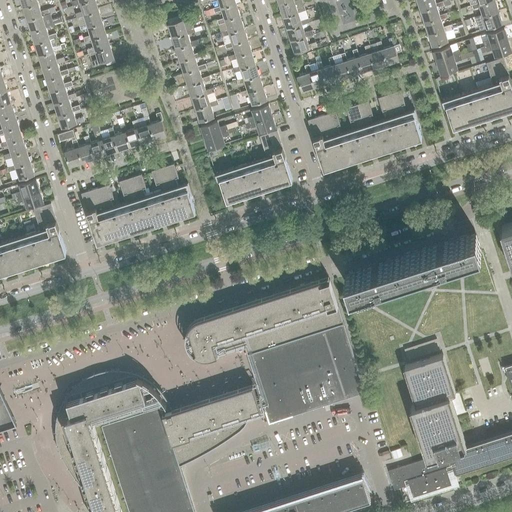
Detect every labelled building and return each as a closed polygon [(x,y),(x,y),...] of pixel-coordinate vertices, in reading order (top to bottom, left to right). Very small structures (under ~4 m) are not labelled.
[(98,8),(95,0),(83,0),(80,1),(80,3),(83,10),(75,13),(77,17),(84,15),(83,13),(98,8)] [(289,0),(279,3),(283,15),(298,11),(298,12),(304,10),(305,9),(304,5),(297,7),(294,0),(289,0)] [(417,0),(420,10),(436,5),(436,3),(434,0),(417,0)] [(479,7),(482,14),(482,16),(498,10),(494,0),(489,0),(479,4),(478,2),(473,4),(471,5),(473,9),(479,7)] [(440,16),(440,15),(437,7),(444,5),(442,1),(436,3),(436,5),(420,10),(424,21),(440,16)] [(42,14),(42,15),(50,13),(48,8),(40,11),(38,3),(37,2),(23,6),(27,18),(42,14)] [(240,14),(236,2),(221,7),(221,5),(213,8),(214,12),(222,9),(224,17),(225,19),(240,14)] [(80,29),(88,26),(88,25),(102,20),(98,8),(83,13),(84,15),(77,17),(79,24),(80,29)] [(205,11),(206,16),(215,14),(213,8),(205,11)] [(298,11),(283,15),(287,27),(301,23),(302,23),(309,21),(307,17),(304,10),(298,12),(298,11)] [(502,22),(498,10),(482,16),(482,14),(475,16),(480,30),(486,28),(502,22)] [(444,28),(443,27),(441,19),(448,17),(446,13),(440,15),(440,16),(424,21),(428,33),(444,28)] [(44,23),(42,15),(42,14),(27,18),(31,30),(45,26),(46,27),(54,25),(52,20),(44,23)] [(243,26),(240,14),(225,19),(224,17),(217,20),(218,24),(226,22),(228,29),(229,31),(243,26)] [(168,24),(172,36),(187,31),(186,29),(184,22),(191,19),(190,15),(182,18),(182,19),(168,24)] [(106,32),(102,20),(88,25),(88,26),(90,34),(83,36),(84,41),(92,38),(91,37),(106,32)] [(305,34),(306,36),(313,33),(311,29),(304,32),(302,23),(301,23),(287,27),(290,39),(305,34)] [(256,24),(250,25),(252,38),(259,37),(256,24)] [(444,28),(428,33),(432,45),(448,40),(445,31),(451,29),(450,24),(443,27),(444,28)] [(48,34),(46,27),(45,26),(31,30),(35,42),(49,38),(49,39),(57,36),(56,32),(48,34)] [(247,38),(243,26),(229,31),(228,29),(221,32),(222,36),(230,34),(232,41),(233,43),(247,38)] [(193,27),(186,29),(187,31),(172,36),(176,48),(191,43),(190,41),(188,34),(195,31),(194,28),(193,27)] [(483,41),(484,46),(508,39),(504,27),(487,32),(490,39),(483,41)] [(110,44),(106,32),(91,37),(92,38),(94,46),(87,48),(88,53),(96,50),(95,49),(110,44)] [(309,49),(317,46),(315,41),(308,43),(306,36),(305,34),(290,39),(294,52),(309,47),(309,49)] [(391,45),(383,48),(381,48),(386,63),(398,59),(394,45),(396,44),(393,36),(388,38),(391,45)] [(52,46),(49,39),(49,38),(35,42),(38,54),(53,50),(54,51),(61,49),(60,44),(52,46)] [(251,50),(247,38),(233,43),(232,41),(225,44),(226,48),(234,45),(236,53),(237,55),(251,50)] [(197,39),(190,41),(191,43),(176,48),(180,60),(194,55),(194,53),(191,46),(199,44),(197,39)] [(511,51),(508,39),(484,46),(486,51),(493,49),(495,56),(511,51)] [(374,67),(386,63),(381,48),(383,48),(381,41),(376,42),(379,49),(371,52),(369,52),(374,67)] [(91,60),(92,65),(100,62),(100,61),(114,57),(110,44),(95,49),(96,50),(98,58),(91,60)] [(367,53),(359,55),(357,56),(362,71),(374,67),(369,52),(371,52),(369,44),(364,46),(367,53)] [(437,62),(460,54),(459,49),(452,51),(450,45),(433,50),(437,62)] [(355,57),(347,59),(345,60),(350,75),(362,71),(357,56),(359,55),(357,48),(353,50),(355,57)] [(38,54),(42,66),(57,62),(57,63),(65,61),(63,56),(56,58),(54,51),(53,50),(38,54)] [(238,58),(240,66),(241,67),(255,62),(251,50),(237,55),(236,53),(229,56),(230,60),(238,58)] [(180,60),(184,72),(199,67),(198,65),(195,58),(203,55),(201,51),(194,53),(194,55),(180,60)] [(343,61),(335,63),(333,64),(338,79),(350,75),(345,60),(347,59),(345,52),(340,53),(343,61)] [(462,59),(460,54),(437,62),(441,73),(457,68),(455,61),(462,59)] [(331,65),(323,67),(321,68),(326,83),(338,79),(333,64),(335,63),(333,56),(328,57),(331,65)] [(453,127),(511,107),(511,84),(511,82),(503,56),(486,62),(493,83),(442,99),(436,79),(438,78),(437,77),(435,78),(442,100),(448,119),(450,118),(453,127)] [(314,86),(326,83),(321,68),(323,67),(321,60),(317,61),(319,68),(311,71),(309,72),(314,86)] [(61,74),(61,75),(69,73),(67,68),(60,71),(57,63),(57,62),(42,66),(46,78),(61,74)] [(259,74),(255,62),(241,67),(240,66),(233,68),(234,72),(241,70),(244,77),(244,79),(259,74)] [(205,63),(198,65),(199,67),(184,72),(187,84),(202,79),(202,78),(199,70),(207,68),(205,63)] [(302,90),(314,86),(309,72),(311,71),(309,64),(305,65),(307,72),(297,76),(302,90)] [(65,86),(65,87),(73,85),(71,80),(64,83),(61,75),(61,74),(46,78),(50,90),(65,86)] [(263,86),(259,74),(244,79),(244,77),(236,80),(238,84),(245,82),(248,89),(248,91),(263,86)] [(209,75),(202,78),(202,79),(187,84),(191,96),(206,91),(206,89),(203,82),(210,79),(209,75)] [(69,98),(69,99),(76,96),(75,92),(68,94),(65,87),(65,86),(50,90),(54,102),(69,98)] [(252,103),(267,99),(263,86),(248,91),(248,89),(240,92),(242,96),(249,94),(252,103)] [(210,103),(209,102),(207,94),(214,92),(213,87),(206,89),(206,91),(191,96),(195,108),(210,103)] [(0,104),(11,101),(7,89),(0,91),(0,104)] [(336,110),(307,119),(316,146),(316,145),(324,168),(422,137),(419,128),(421,128),(415,108),(409,90),(406,91),(408,91),(414,108),(407,110),(400,89),(378,96),(385,118),(375,121),(368,100),(346,107),(352,128),(342,131),(336,110)] [(54,102),(58,114),(72,109),(73,111),(80,108),(79,104),(71,106),(69,99),(69,98),(54,102)] [(210,103),(195,108),(199,120),(214,116),(211,106),(218,103),(217,99),(209,102),(210,103)] [(0,117),(15,113),(11,101),(0,104),(0,117)] [(247,117),(249,122),(272,115),(268,103),(252,109),(254,115),(247,117)] [(137,127),(142,142),(154,138),(149,123),(150,123),(145,107),(141,108),(146,124),(139,127),(137,127)] [(75,118),(73,111),(72,109),(58,114),(62,127),(76,122),(76,123),(84,121),(83,116),(75,118)] [(149,123),(154,138),(166,134),(165,131),(162,120),(163,119),(160,111),(156,113),(158,120),(150,123),(149,123)] [(19,125),(15,113),(0,117),(0,120),(1,121),(3,128),(3,130),(19,125)] [(272,115),(249,122),(250,127),(257,125),(259,132),(276,127),(272,115)] [(125,131),(130,146),(142,142),(137,127),(139,127),(136,119),(131,121),(134,128),(126,131),(125,131)] [(204,137),(228,129),(226,124),(219,127),(217,120),(201,125),(204,137)] [(122,132),(114,134),(113,135),(118,150),(130,146),(125,131),(126,131),(124,123),(120,124),(119,125),(122,132)] [(22,137),(19,125),(3,130),(3,128),(0,129),(0,134),(5,133),(7,140),(7,142),(22,137)] [(110,136),(102,139),(101,139),(106,154),(118,150),(113,135),(114,134),(112,127),(108,128),(110,136)] [(229,134),(228,129),(204,137),(208,149),(225,143),(223,137),(229,134)] [(211,151),(211,150),(208,151),(222,192),(224,191),(227,200),(292,179),(285,156),(277,129),(259,135),(266,156),(216,172),(209,152),(211,151)] [(98,140),(90,142),(89,143),(94,157),(106,154),(101,139),(102,139),(100,131),(95,132),(98,140)] [(86,144),(78,147),(77,147),(82,161),(94,157),(89,143),(90,142),(88,135),(83,136),(86,144)] [(26,149),(22,137),(7,142),(7,140),(0,142),(0,143),(1,147),(8,145),(11,153),(11,154),(26,149)] [(69,165),(82,161),(77,147),(78,147),(76,139),(71,140),(74,148),(65,151),(69,165)] [(30,161),(26,149),(11,154),(11,153),(4,155),(5,159),(12,157),(15,165),(15,166),(30,161)] [(34,173),(30,161),(15,166),(15,165),(7,167),(9,172),(17,169),(20,178),(34,173)] [(182,163),(180,164),(182,164),(188,181),(181,184),(174,162),(151,170),(158,191),(148,194),(141,173),(119,180),(126,201),(116,204),(109,183),(81,192),(89,219),(90,219),(97,242),(195,210),(192,201),(195,201),(182,163)] [(16,197),(40,190),(36,178),(19,184),(22,190),(15,192),(16,197)] [(43,202),(40,190),(16,197),(18,202),(25,200),(27,207),(43,202)] [(51,202),(33,208),(40,229),(0,242),(0,271),(1,273),(66,252),(59,229),(51,202)] [(511,222),(502,226),(511,257),(511,222)] [(345,274),(350,290),(481,248),(476,232),(345,274)] [(269,422),(292,415),(366,391),(338,304),(329,279),(320,282),(319,279),(319,278),(318,278),(318,279),(305,283),(304,283),(290,288),(290,287),(290,288),(276,292),(275,292),(275,293),(262,297),(261,297),(248,302),(247,301),(247,302),(233,306),(232,306),(219,311),(219,310),(218,311),(205,315),(204,315),(204,316),(199,317),(195,319),(194,319),(194,320),(191,322),(189,325),(187,329),(186,329),(186,330),(187,330),(186,334),(186,338),(186,342),(186,343),(187,343),(188,347),(191,350),(194,353),(194,354),(195,353),(198,355),(202,356),(206,356),(206,357),(207,357),(207,356),(212,355),(216,354),(216,355),(217,354),(230,349),(231,350),(231,349),(245,345),(247,353),(248,355),(260,392),(259,392),(260,392),(263,401),(262,401),(262,402),(263,402),(265,409),(265,410),(265,409),(269,422)] [(440,348),(436,338),(405,349),(408,359),(440,348)] [(511,432),(466,448),(462,436),(449,394),(454,392),(442,353),(405,365),(417,403),(411,405),(428,457),(388,470),(394,489),(409,484),(413,496),(451,483),(447,472),(454,469),(454,470),(511,451),(511,432)] [(511,366),(503,369),(502,364),(501,365),(504,375),(507,374),(511,385),(511,384),(511,366)] [(56,419),(92,426),(94,431),(96,439),(101,455),(106,468),(113,490),(180,468),(179,464),(189,460),(198,455),(207,450),(211,448),(215,445),(224,440),(228,437),(232,434),(237,431),(241,428),(244,425),(247,420),(248,416),(249,411),(248,406),(245,402),(242,398),(238,395),(234,393),(229,392),(224,393),(224,392),(223,392),(223,393),(210,397),(209,397),(196,402),(195,401),(195,402),(181,406),(180,406),(180,407),(172,409),(171,409),(170,406),(170,407),(169,402),(168,402),(162,392),(162,391),(161,391),(159,388),(156,386),(153,383),(153,382),(153,383),(149,380),(146,378),(143,376),(142,375),(142,376),(139,374),(135,373),(131,372),(131,371),(130,371),(127,371),(123,370),(119,370),(119,369),(118,369),(114,369),(110,370),(107,370),(106,370),(102,371),(98,372),(95,373),(94,373),(90,375),(87,377),(83,379),(83,378),(82,379),(83,379),(80,381),(76,384),(74,386),(73,386),(73,387),(71,390),(68,393),(68,392),(67,393),(68,393),(66,396),(63,402),(60,407),(59,411),(58,411),(58,412),(57,415),(57,419),(56,419)] [(0,429),(11,426),(17,424),(14,418),(0,387),(0,429)] [(57,444),(94,431),(92,426),(56,419),(56,420),(57,420),(56,424),(56,428),(56,432),(55,432),(56,432),(56,436),(57,440),(58,444),(57,444)] [(96,439),(94,431),(57,444),(57,445),(58,445),(59,448),(60,452),(62,455),(62,456),(96,439)] [(101,455),(96,439),(62,456),(66,463),(68,467),(68,468),(69,467),(71,471),(75,477),(75,478),(101,455)] [(391,451),(393,459),(403,456),(400,448),(391,451)] [(106,468),(101,455),(75,478),(76,478),(81,484),(83,487),(83,488),(84,488),(85,489),(106,468)] [(113,490),(106,468),(85,489),(89,494),(92,496),(91,497),(92,497),(113,490)] [(194,511),(180,468),(113,490),(92,497),(97,511),(93,511),(92,511),(194,511)] [(324,511),(370,497),(363,473),(243,511),(324,511)]
